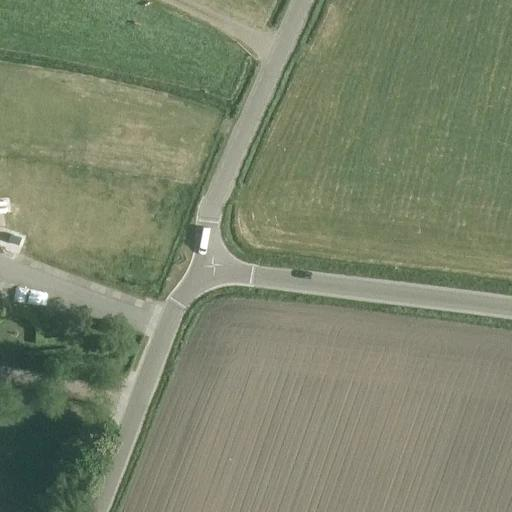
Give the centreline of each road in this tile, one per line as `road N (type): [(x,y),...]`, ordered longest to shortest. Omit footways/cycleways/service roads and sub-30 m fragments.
road 1 (unclassified): [(210,270),(511,313)]
road 2 (unclassified): [(210,270),(210,214),(309,0)]
road 3 (unclassified): [(98,511),(175,303),(210,270)]
